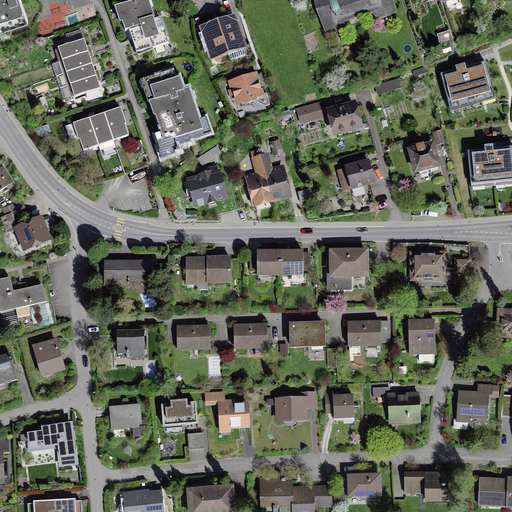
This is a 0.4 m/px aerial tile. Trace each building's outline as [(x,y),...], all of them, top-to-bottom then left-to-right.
[(0,0),(0,29),(28,20),(21,0),(0,0)] [(155,18),(149,0),(141,0),(115,9),(121,26),(123,25),(125,33),(129,32),(138,57),(171,46),(162,19),(154,22),(153,18),(155,18)] [(347,24),(360,20),(353,0),(314,0),(327,36),(348,29),(347,24)] [(391,0),(353,0),(360,20),(374,15),(376,23),(397,16),(391,0)] [(233,18),(217,24),(227,51),(229,59),(245,54),(233,18)] [(210,56),(227,51),(217,24),(201,29),(210,56)] [(58,50),(62,61),(87,52),(80,31),(66,36),(70,46),(58,50)] [(91,64),(87,52),(62,61),(66,73),(91,64)] [(494,93),(486,63),(468,68),(469,71),(466,72),(464,66),(456,68),(457,71),(441,75),(449,105),(462,102),(463,105),(482,100),(481,97),(494,93)] [(66,73),(70,85),(96,77),(91,64),(66,73)] [(424,67),(377,85),(379,93),(389,90),(388,87),(392,86),(393,88),(401,85),(400,83),(418,77),(417,74),(425,71),(424,67)] [(156,147),(161,162),(180,156),(177,149),(190,145),(189,142),(211,135),(206,120),(200,122),(190,90),(185,92),(181,78),(175,80),(172,72),(139,82),(151,120),(156,119),(164,145),(156,147)] [(257,74),(228,83),(236,108),(265,99),(257,74)] [(100,91),(96,77),(70,85),(75,99),(100,91)] [(338,108),(336,100),(298,109),(303,126),(327,120),(325,111),(338,108)] [(327,120),(334,139),(364,131),(356,103),(338,108),(325,111),(327,120)] [(121,108),(104,114),(113,141),(128,136),(125,126),(127,125),(121,108)] [(104,114),(89,119),(98,146),(100,151),(115,146),(113,141),(104,114)] [(84,151),(98,146),(89,119),(66,127),(71,142),(80,139),(84,151)] [(444,143),(441,131),(433,133),(436,145),(444,143)] [(279,142),(270,145),(274,159),(283,157),(279,142)] [(417,149),(410,151),(416,172),(418,171),(420,175),(428,173),(427,169),(438,166),(432,145),(424,147),(423,145),(416,146),(417,149)] [(485,150),(468,152),(471,183),(484,181),(485,184),(504,183),(504,179),(511,178),(511,146),(496,149),(497,152),(493,153),(493,146),(485,147),(485,150)] [(268,156),(260,159),(272,204),(292,198),(284,168),(272,171),(268,156)] [(252,209),(272,204),(260,159),(251,161),(255,175),(244,178),(252,209)] [(0,187),(13,178),(2,162),(0,160),(0,187)] [(370,163),(345,169),(351,193),(376,187),(370,163)] [(229,201),(220,173),(218,173),(217,168),(204,171),(205,178),(191,181),(200,211),(221,206),(221,204),(229,201)] [(28,216),(23,201),(1,209),(10,234),(18,231),(17,228),(14,221),(28,216)] [(17,228),(18,231),(24,249),(48,240),(40,219),(17,228)] [(366,245),(326,245),(327,286),(350,286),(349,273),(366,273),(366,245)] [(279,274),(280,251),(255,251),(255,274),(279,274)] [(280,251),(279,274),(303,274),(303,251),(280,251)] [(442,252),(415,251),(415,272),(441,272),(442,252)] [(206,253),(184,253),(184,280),(206,280),(229,280),(228,253),(206,253)] [(471,256),(454,256),(454,273),(471,273),(471,256)] [(154,257),(104,258),(105,279),(118,279),(118,284),(155,284),(154,257)] [(49,270),(48,264),(21,270),(23,276),(49,270)] [(23,276),(24,283),(51,277),(49,270),(23,276)] [(24,283),(26,290),(39,287),(52,284),(51,277),(24,283)] [(0,308),(15,305),(12,293),(10,279),(0,281),(0,308)] [(26,290),(12,293),(15,305),(18,317),(29,315),(27,306),(34,305),(43,303),(39,287),(26,290)] [(43,303),(34,305),(35,310),(53,307),(52,301),(43,303)] [(54,314),(53,307),(35,310),(37,317),(54,314)] [(56,321),(54,314),(37,317),(39,325),(56,321)] [(511,315),(502,315),(501,340),(511,340),(511,315)] [(435,323),(409,323),(410,356),(436,356),(435,323)] [(327,324),(290,326),(291,348),(328,346),(327,324)] [(386,325),(351,327),(352,348),(387,346),(386,325)] [(273,328),(239,329),(240,351),(274,350),(273,328)] [(215,331),(181,333),(182,354),(215,352),(215,331)] [(150,332),(124,333),(125,354),(134,354),(134,360),(151,359),(150,332)] [(64,342),(38,350),(46,379),(72,372),(64,342)] [(329,349),(330,367),(338,366),(337,349),(329,349)] [(15,356),(0,360),(0,378),(3,388),(23,381),(15,356)] [(373,404),(384,404),(384,386),(372,386),(373,404)] [(480,397),(461,396),(460,422),(490,424),(491,400),(496,400),(496,390),(480,390),(480,397)] [(302,392),(302,396),(279,396),(279,422),(313,422),(313,409),(319,409),(319,392),(302,392)] [(213,407),(224,406),(225,435),(240,434),(240,431),(257,430),(255,404),(243,404),(243,402),(230,402),(229,395),(212,396),(213,407)] [(353,396),(332,397),(333,418),(354,418),(353,396)] [(422,399),(392,401),(394,428),(423,426),(422,399)] [(197,403),(162,404),(163,426),(198,424),(197,403)] [(142,405),(111,408),(113,429),(143,427),(142,405)] [(80,424),(50,428),(50,432),(35,434),(36,444),(52,442),(53,449),(66,447),(68,457),(84,455),(80,424)] [(204,435),(190,435),(189,450),(203,451),(204,435)] [(0,483),(10,483),(9,452),(0,452),(0,483)] [(382,474),(348,475),(349,497),(383,496),(382,474)] [(404,497),(426,496),(426,506),(456,506),(456,475),(426,475),(404,475),(404,497)] [(511,480),(480,478),(479,505),(511,506),(511,480)] [(293,507),(292,511),(314,511),(315,505),(330,504),(330,488),(294,489),(293,480),(260,480),(260,508),(293,507)] [(242,511),(240,489),(191,492),(192,511),(242,511)] [(344,505),(344,490),(336,490),(336,505),(344,505)] [(169,511),(167,494),(128,497),(129,511),(169,511)] [(80,511),(80,499),(55,500),(55,511),(80,511)] [(27,511),(55,511),(55,500),(27,502),(27,511)]
